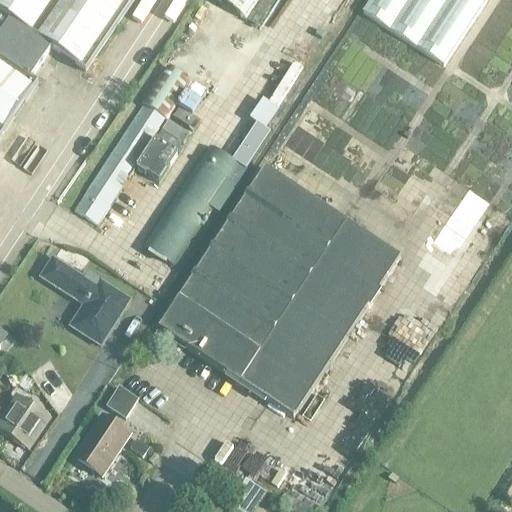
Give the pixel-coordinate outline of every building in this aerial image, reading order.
[(0,0),(0,139),(38,85),(31,80),(52,50),(85,73),(134,0),(0,0)] [(214,0),(251,23),(265,0),(214,0)] [(443,67),(487,0),(371,0),(362,13),(443,67)] [(322,40),(326,34),(319,29),(315,36),(322,40)] [(262,99),(249,120),(266,130),(278,111),(277,109),(303,69),(294,63),(268,103),(262,99)] [(142,108),(74,213),(97,227),(166,121),(165,121),(174,106),(193,118),(201,105),(200,104),(207,93),(194,85),(193,87),(189,84),(162,67),(137,105),(142,108)] [(209,148),(142,248),(173,269),(240,169),(246,172),(271,135),(257,126),(232,163),(209,148)] [(177,156),(155,142),(137,170),(158,185),(177,156)] [(401,259),(265,169),(179,300),(158,331),(293,420),(294,418),(293,418),(401,259)] [(53,261),(41,280),(84,308),(71,329),(101,348),(130,303),(87,275),(83,281),(53,261)] [(397,332),(370,369),(398,389),(425,352),(397,332)] [(126,422),(139,403),(119,389),(106,409),(126,422)] [(0,433),(25,451),(28,452),(31,448),(50,420),(47,419),(20,400),(18,398),(0,424),(0,433)] [(73,460),(102,479),(131,437),(101,417),(73,460)] [(130,451),(143,460),(150,450),(137,441),(130,451)] [(228,508),(233,511),(249,511),(263,492),(246,481),(228,508)]
